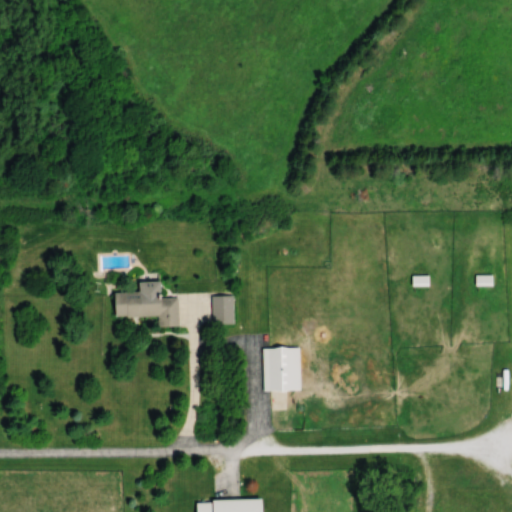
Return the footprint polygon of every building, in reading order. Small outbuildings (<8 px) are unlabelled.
[(425,288),(425,277),(408,277),(408,288),(425,288)] [(488,287),(488,277),(472,277),(472,287),(488,287)] [(155,328),(176,328),(175,299),(157,299),(157,282),(134,283),(134,293),(108,294),(109,318),(154,317),(155,328)] [(230,326),(230,297),(209,297),(209,326),(230,326)] [(296,392),(296,349),(260,349),(260,392),(296,392)] [(256,511),(256,502),(191,502),(190,511),(256,511)]
